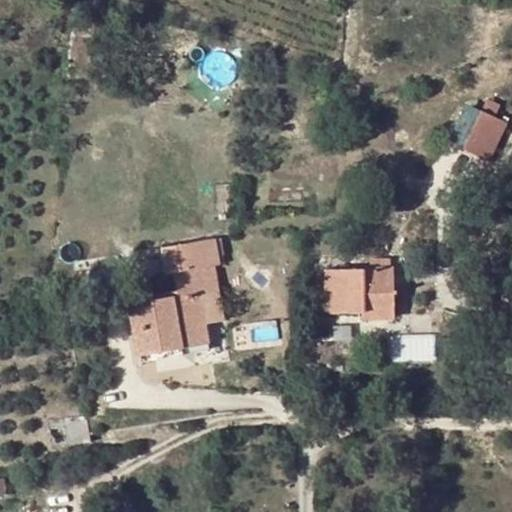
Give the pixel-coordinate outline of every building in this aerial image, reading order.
[(483,111),(465,146),(489,158),(506,124),(483,111)] [(511,215),(501,211),(495,227),(511,233),(511,229),(511,215)] [(163,248),(166,273),(174,272),(215,265),(225,263),(220,238),(163,248)] [(347,310),(363,309),(362,307),(393,306),(392,268),(390,266),(390,258),(371,258),(371,267),(325,269),(326,311),(347,310)] [(178,295),(159,298),(162,350),(209,342),(206,322),(223,318),(217,285),(215,265),(174,272),(178,295)] [(162,350),(159,298),(128,304),(136,354),(162,350)] [(362,307),(363,309),(363,318),(394,317),(393,306),(362,307)] [(90,440),(89,430),(86,414),(49,418),(51,445),(90,440)]
